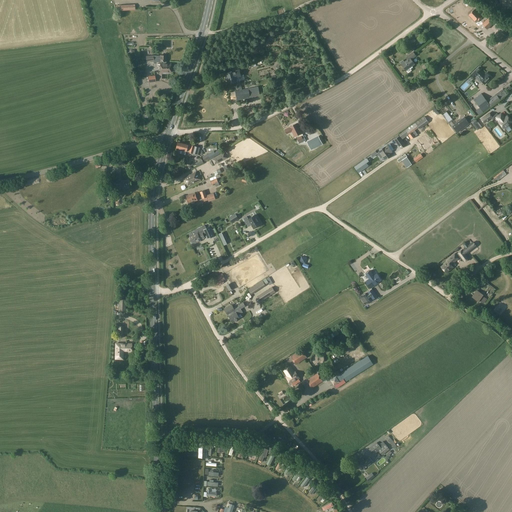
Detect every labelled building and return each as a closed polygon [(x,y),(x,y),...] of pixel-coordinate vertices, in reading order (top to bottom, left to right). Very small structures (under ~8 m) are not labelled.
[(476,23),(482,18),(474,10),(469,15),(476,23)] [(490,16),(487,19),(482,24),(487,30),(495,22),(495,21),(490,17),(490,16)] [(505,28),(499,23),(495,27),(498,30),(499,30),(501,32),(505,28)] [(406,57),(408,59),(401,64),(405,71),(414,64),(411,60),(416,56),(413,52),(406,57)] [(163,62),(163,63),(160,63),(160,73),(170,73),(170,64),(166,64),(166,62),(163,62)] [(424,67),(423,68),(425,71),(431,66),(428,62),(424,66),(424,67)] [(234,71),(226,73),(228,83),(237,82),(236,79),(241,78),(240,70),(235,71),(234,71)] [(478,75),(474,71),(471,75),(474,78),(476,76),(479,79),(484,85),(491,78),(486,73),(484,75),(481,72),(478,75)] [(239,90),(235,91),(237,100),(250,98),(250,97),(248,89),(242,90),(239,90)] [(484,113),(507,95),(502,89),(487,101),(481,94),(474,99),(480,107),(475,111),(479,115),(483,112),(484,113)] [(446,112),(442,115),(448,124),(453,120),(446,112)] [(489,112),(480,119),(484,124),(491,119),(492,120),(495,118),(498,122),(504,129),(505,128),(505,129),(506,129),(509,127),(509,126),(511,122),(507,115),(505,117),(501,113),(498,115),(497,113),(492,117),(489,112)] [(428,123),(424,116),(415,123),(419,129),(428,123)] [(451,128),(455,133),(469,123),(464,118),(463,117),(462,118),(462,119),(451,128)] [(498,126),(494,119),(484,126),(488,132),(498,126)] [(294,137),(297,135),(301,133),(297,124),(290,127),(285,130),(286,134),(292,131),(293,134),(294,137)] [(405,130),(409,134),(414,130),(411,126),(405,130)] [(409,134),(408,135),(411,139),(417,135),(414,130),(409,134)] [(305,141),(302,134),(299,135),(299,137),(296,138),(299,144),(305,141)] [(322,144),(318,136),(307,142),(311,150),(322,144)] [(399,136),(394,140),(400,149),(406,145),(399,136)] [(424,137),(418,141),(421,147),(422,146),(427,154),(432,150),(428,143),(428,142),(424,137)] [(178,142),(176,149),(197,154),(199,148),(190,145),(178,142)] [(379,152),(377,153),(381,159),(383,157),(385,160),(391,155),(390,153),(392,152),(388,146),(387,145),(385,147),(378,151),(379,152)] [(224,152),(211,159),(214,164),(227,158),(226,155),(224,152)] [(420,154),(413,159),(416,162),(423,157),(420,154)] [(412,165),(407,157),(402,160),(407,168),(412,165)] [(367,159),(355,167),(358,172),(368,166),(366,163),(368,162),(367,159)] [(89,167),(73,176),(77,183),(93,173),(89,167)] [(196,172),(192,174),(195,181),(197,180),(198,182),(200,180),(196,172)] [(499,173),(493,177),(496,182),(502,178),(499,173)] [(195,181),(192,174),(184,178),(187,185),(195,181)] [(119,183),(119,184),(115,184),(115,183),(111,183),(111,191),(116,191),(116,189),(120,189),(120,190),(129,189),(128,182),(119,183)] [(207,197),(208,202),(216,199),(213,193),(206,195),(205,190),(199,192),(202,199),(207,197)] [(195,193),(186,196),(189,203),(191,207),(195,205),(194,201),(197,200),(195,193)] [(235,213),(229,217),(232,223),(239,219),(235,213)] [(248,219),(247,216),(243,218),(247,224),(250,223),(254,229),(261,225),(255,215),(248,219)] [(194,230),(195,232),(189,234),(190,237),(189,237),(192,245),(200,241),(205,238),(205,237),(206,237),(203,230),(206,229),(205,225),(194,230)] [(210,227),(206,229),(203,230),(206,237),(207,239),(214,236),(213,234),(211,230),(210,227)] [(220,230),(216,232),(221,244),(225,242),(220,230)] [(463,249),(457,254),(463,262),(469,257),(467,254),(476,247),(473,242),(468,245),(466,243),(463,245),(465,247),(465,248),(463,249)] [(447,262),(441,267),(446,273),(453,267),(451,265),(459,258),(455,253),(446,261),(447,262)] [(208,277),(212,285),(220,280),(218,278),(221,276),(218,271),(215,272),(208,277)] [(370,271),(365,274),(369,279),(366,281),(371,288),(378,283),(377,282),(381,280),(376,274),(373,276),(372,275),(372,274),(370,271)] [(252,278),(243,282),(246,286),(254,283),(252,278)] [(262,281),(255,285),(259,290),(265,286),(265,285),(262,281)] [(231,283),(226,286),(229,291),(235,288),(231,283)] [(275,292),(272,287),(257,296),(260,302),(275,292)] [(377,297),(372,289),(360,297),(365,305),(377,297)] [(477,291),(472,297),(478,301),(478,302),(479,300),(483,303),(486,298),(482,296),(483,295),(477,291)] [(236,308),(234,310),(232,305),(224,309),(227,314),(228,314),(229,316),(231,315),(231,314),(240,309),(238,306),(239,305),(235,307),(236,308)] [(231,315),(229,316),(229,317),(233,323),(240,319),(238,315),(242,312),(240,309),(231,314),(231,315)] [(131,351),(131,345),(117,345),(117,359),(122,359),(123,351),(131,351)] [(302,350),(291,357),(296,364),(306,357),(302,350)] [(291,384),(299,379),(295,372),(294,373),(290,367),(284,371),(287,377),(286,378),(291,384)] [(317,374),(307,381),(312,388),(322,381),(317,374)] [(339,382),(336,376),(331,380),(334,385),(339,382)] [(343,379),(339,382),(334,385),(336,388),(345,383),(343,379)] [(373,455),(378,451),(381,448),(379,445),(377,442),(368,449),(373,455)] [(381,448),(378,451),(382,455),(388,450),(390,450),(385,444),(381,448)] [(251,447),(248,456),(252,457),(254,453),(255,454),(257,449),(251,447)] [(263,448),(258,460),(261,461),(264,456),(265,457),(268,450),(263,448)] [(362,457),(354,463),(359,468),(361,471),(363,471),(364,470),(364,468),(362,466),(363,465),(366,467),(372,462),(369,458),(364,461),(362,457)] [(383,460),(374,468),(378,472),(387,464),(383,460)] [(280,461),(275,468),(278,470),(280,466),(282,467),(284,464),(282,463),(282,462),(280,461)] [(289,464),(284,472),(287,475),(289,471),(291,472),(293,469),(291,468),(292,467),(289,464)] [(299,474),(301,475),(302,473),(301,472),(302,470),(298,468),(292,479),(295,481),(299,474)] [(310,478),(307,476),(302,483),(304,485),(307,481),(308,482),(310,480),(309,479),(310,478)] [(332,503),(322,507),(324,511),(330,508),(330,509),(332,508),(331,507),(334,506),(332,503)]
